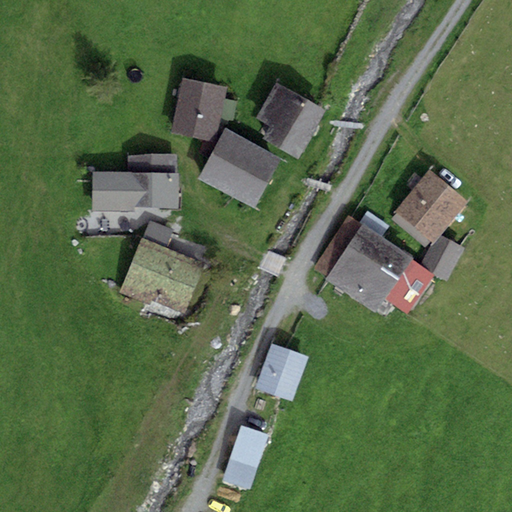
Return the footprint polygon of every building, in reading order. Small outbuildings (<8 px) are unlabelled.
[(172,133),(216,142),(227,87),(183,78),(172,133)] [(262,138),(299,159),(325,111),(276,83),(257,117),(270,124),(262,138)] [(280,158),(226,128),(197,179),(252,209),(280,158)] [(128,172),(92,172),(92,212),(134,213),(134,207),(179,207),(179,174),(176,174),(176,156),(129,155),(128,172)] [(395,212),(432,243),(440,235),(468,202),(430,170),(395,212)] [(413,257),(362,223),(360,226),(349,218),(315,268),(326,276),(323,280),(374,314),(384,299),(408,314),(433,277),(410,261),(413,257)] [(149,221),(142,238),(166,248),(173,231),(149,221)] [(432,243),(420,265),(448,279),(464,249),(440,235),(432,243)] [(166,248),(142,238),(119,292),(150,306),(152,300),(185,314),(205,265),(166,248)] [(292,402),(308,357),(271,344),(255,390),(292,402)] [(250,489),(267,436),(240,427),(223,481),(250,489)]
